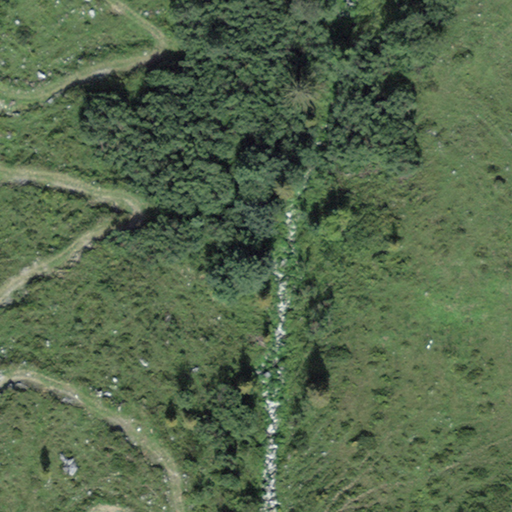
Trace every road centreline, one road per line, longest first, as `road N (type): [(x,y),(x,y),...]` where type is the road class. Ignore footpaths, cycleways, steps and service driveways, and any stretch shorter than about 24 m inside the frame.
road 1 (track): [(0,296),(129,205),(121,195),(0,169)]
road 2 (track): [(186,511),(175,473),(149,440),(47,378),(27,371),(0,378)]
road 3 (track): [(0,88),(45,94),(152,51),(157,35),(113,0)]
